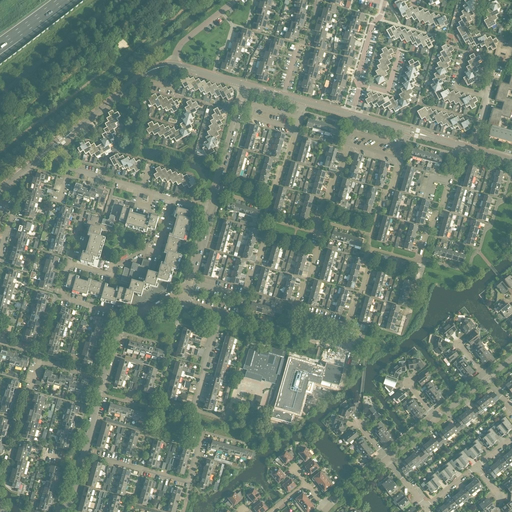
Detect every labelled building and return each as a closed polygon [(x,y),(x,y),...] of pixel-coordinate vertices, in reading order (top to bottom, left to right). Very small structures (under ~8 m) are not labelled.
[(467,0),(465,2),(466,5),(467,5),(469,9),(473,7),(476,5),(474,1),(470,3),(468,0),(467,0)] [(398,2),(395,3),(399,11),(406,6),(404,3),(400,5),(398,1),(398,2)] [(496,1),(489,5),(491,9),(491,8),(493,12),(497,10),(500,8),(496,1)] [(260,2),(258,9),(267,11),(269,7),(265,6),(266,4),(263,3),(260,2)] [(297,4),(296,8),(305,10),(307,4),(305,3),(301,2),(301,5),(297,4)] [(328,5),(326,9),(326,10),(330,10),(329,13),(332,13),(332,14),(335,14),(337,8),(328,5)] [(463,7),(465,10),(467,14),(471,12),(475,10),(473,7),(469,9),(467,5),(466,5),(463,7)] [(406,6),(399,11),(403,18),(406,16),(404,12),(408,10),(406,6)] [(294,14),(297,15),(300,16),(301,14),(304,15),(304,14),(306,15),(306,14),(307,14),(308,11),(305,10),(296,8),(294,14)] [(408,10),(404,12),(406,16),(408,19),(412,17),(410,14),(414,11),(413,11),(412,8),(408,10)] [(491,9),(487,10),(489,14),(491,18),(495,16),(499,14),(497,10),(493,12),(491,8),(491,9)] [(256,15),(259,16),(262,17),(263,15),(266,15),(267,11),(258,9),(256,15)] [(324,9),(322,15),(331,18),(332,14),(332,13),(329,13),(330,10),(326,10),(326,9),(324,9)] [(414,11),(410,14),(412,17),(414,21),(417,19),(415,15),(419,13),(417,9),(413,11),(414,11)] [(461,12),(463,16),(464,16),(466,20),(469,17),(470,18),(473,16),(471,12),(467,14),(465,10),(461,12)] [(419,13),(415,15),(417,19),(419,22),(423,21),(423,20),(421,17),(424,15),(424,14),(422,11),(419,13)] [(424,15),(421,17),(423,20),(423,21),(425,24),(428,22),(426,18),(430,16),(428,12),(424,14),(424,15)] [(356,13),(355,17),(358,18),(357,20),(361,21),(361,22),(363,22),(365,15),(356,13)] [(297,15),(296,19),(305,22),(307,15),(306,15),(304,14),(304,15),(301,14),(300,16),(297,15)] [(430,16),(426,18),(428,22),(430,26),(434,24),(432,20),(435,18),(435,17),(433,14),(430,16)] [(489,14),(486,16),(488,19),(490,23),(494,21),(497,19),(495,16),(491,18),(489,14)] [(259,16),(258,20),(267,23),(269,16),(266,15),(263,15),(262,17),(259,16)] [(322,15),(321,19),(324,20),(323,22),(327,23),(327,24),(329,24),(331,18),(322,15)] [(435,18),(432,20),(434,24),(435,27),(439,25),(437,21),(441,19),(439,15),(435,17),(435,18)] [(460,18),(462,21),(464,25),(468,23),(472,21),(470,18),(469,17),(466,20),(464,16),(463,16),(460,18)] [(352,17),(350,23),(359,26),(361,22),(361,21),(357,20),(358,18),(355,17),(352,17)] [(441,19),(437,21),(439,25),(441,29),(445,26),(448,24),(446,21),(444,17),(441,19)] [(296,19),(294,23),(294,24),(298,25),(297,27),(300,27),(300,28),(303,28),(305,22),(296,19)] [(318,19),(316,25),(326,28),(327,24),(327,23),(323,22),(324,20),(321,19),(318,19)] [(485,22),(482,24),(484,28),(487,26),(488,29),(496,25),(494,21),(490,23),(488,19),(484,21),(485,22)] [(258,20),(257,24),(260,25),(259,27),(263,28),(262,28),(265,29),(267,23),(258,20)] [(458,23),(460,27),(461,27),(463,30),(466,28),(467,29),(470,27),(468,23),(464,25),(462,21),(458,23)] [(257,24),(254,23),(252,30),(261,33),(262,28),(263,28),(259,27),(260,25),(257,24)] [(292,23),(290,29),(299,32),(300,28),(300,27),(297,27),(298,25),(294,24),(294,23),(292,23)] [(350,23),(349,27),(352,28),(352,30),(355,31),(355,32),(358,32),(359,26),(350,23)] [(315,32),(317,32),(320,33),(321,31),(324,32),(326,28),(316,25),(315,32)] [(347,26),(345,33),(354,36),(355,32),(355,31),(352,30),(352,28),(349,27),(347,26)] [(390,39),(394,37),(392,33),(396,31),(394,27),(386,31),(390,39)] [(457,29),(461,36),(468,32),(467,29),(466,28),(463,30),(461,27),(460,27),(457,29)] [(289,33),(292,34),(292,37),(295,37),(295,38),(297,38),(299,32),(290,29),(288,29),(287,33),(289,33)] [(396,40),(399,38),(400,38),(397,34),(401,32),(399,29),(396,31),(392,33),(394,37),(396,40)] [(241,34),(245,35),(244,37),(247,38),(250,39),(252,32),(243,30),(241,34)] [(401,42),(405,40),(403,36),(407,34),(405,30),(401,32),(397,34),(400,38),(399,38),(401,42)] [(317,32),(316,36),(325,39),(327,32),(324,32),(321,31),(320,33),(317,32)] [(407,43),(410,41),(408,38),(412,35),(410,32),(407,34),(403,36),(405,40),(407,43)] [(465,43),(468,41),(469,41),(467,37),(470,35),(468,32),(461,36),(465,43)] [(239,33),(237,40),(246,42),(247,38),(244,37),(245,35),(241,34),(239,33)] [(289,33),(287,33),(286,33),(284,39),(294,42),(295,38),(295,37),(292,37),(292,34),(289,33)] [(343,40),(346,40),(349,41),(349,39),(353,40),(354,36),(345,33),(343,40)] [(412,45),(416,43),(414,39),(418,37),(417,37),(415,33),(412,35),(408,38),(410,41),(412,45)] [(470,45),(474,43),(472,39),(476,37),(474,33),(470,35),(467,37),(469,41),(468,41),(470,45)] [(418,46),(421,44),(419,41),(423,38),(421,35),(417,37),(418,37),(414,39),(416,43),(418,46)] [(476,46),(479,44),(477,40),(481,38),(479,35),(476,37),(472,39),(474,43),(476,46)] [(314,43),(317,44),(320,45),(321,42),(324,43),(325,39),(316,36),(314,43)] [(423,48),(427,46),(425,42),(428,40),(426,36),(423,38),(419,41),(421,44),(423,48)] [(481,48),(485,46),(483,42),(487,40),(485,36),(481,38),(477,40),(479,44),(481,48)] [(427,46),(429,50),(432,47),(431,44),(434,42),(432,38),(428,40),(425,42),(427,46)] [(487,49),(490,47),(488,44),(492,41),(490,38),(487,40),(483,42),(485,46),(487,49)] [(274,43),(277,44),(276,46),(280,47),(282,48),(284,41),(275,39),(274,43)] [(346,40),(344,44),(353,47),(355,40),(353,40),(349,39),(349,41),(346,40)] [(490,47),(492,51),(496,49),(494,45),(498,43),(495,39),(492,41),(488,44),(490,47)] [(236,44),(239,45),(239,47),(242,48),(244,49),(246,42),(237,40),(236,44)] [(271,42),(269,49),(278,52),(280,47),(276,46),(277,44),(274,43),(271,42)] [(317,44),(315,48),(325,51),(326,44),(324,43),(321,42),(320,45),(317,44)] [(233,43),(232,50),(241,52),(243,53),(244,49),(242,48),(239,47),(239,45),(236,44),(233,43)] [(343,51),(345,52),(348,53),(349,50),(352,51),(353,47),(344,44),(343,51)] [(445,46),(442,48),(443,51),(444,51),(446,55),(450,53),(453,51),(451,47),(447,49),(445,46)] [(382,50),(383,54),(384,54),(386,58),(390,55),(390,56),(393,54),(391,50),(387,52),(385,48),(382,50)] [(268,53),(271,54),(271,56),(274,57),(276,58),(278,52),(269,49),(268,53)] [(230,54),(234,55),(233,57),(236,58),(239,59),(241,52),(232,50),(230,54)] [(315,50),(314,54),(317,55),(316,58),(320,59),(322,59),(324,53),(315,50)] [(345,52),(344,56),(353,59),(355,52),(352,51),(349,50),(348,53),(345,52)] [(443,51),(440,53),(442,57),(444,60),(448,58),(452,57),(450,53),(446,55),(444,51),(443,51)] [(266,52),(264,59),(273,61),(274,57),(271,56),(271,54),(268,53),(266,52)] [(228,53),(226,60),(235,62),(236,58),(233,57),(234,55),(230,54),(228,53)] [(311,54),(309,60),(318,63),(320,59),(316,58),(317,55),(314,54),(311,54)] [(380,56),(382,59),(384,63),(388,61),(392,59),(390,56),(390,55),(386,58),(384,54),(383,54),(380,56)] [(473,55),(469,57),(471,61),(471,60),(474,64),(477,62),(481,60),(484,61),(485,58),(479,56),(475,58),(473,55)] [(442,57),(438,59),(440,62),(441,62),(443,66),(446,64),(447,64),(450,62),(448,58),(444,60),(442,57)] [(343,58),(342,62),(342,63),(345,63),(345,66),(348,66),(348,67),(350,67),(352,61),(343,58)] [(263,63),(266,64),(265,66),(269,67),(268,67),(271,68),(273,61),(264,59),(263,63)] [(378,61),(380,65),(381,65),(383,68),(386,66),(387,67),(390,65),(388,61),(384,63),(382,59),(378,61)] [(225,64),(228,65),(227,67),(231,68),(233,69),(235,62),(226,60),(225,64)] [(307,67),(310,68),(310,67),(313,68),(314,66),(317,67),(318,63),(309,60),(307,67)] [(471,61),(468,62),(470,66),(472,70),(476,68),(479,66),(477,62),(474,64),(471,60),(471,61)] [(257,61),(256,68),(258,69),(267,71),(268,67),(269,67),(265,66),(266,64),(263,63),(260,62),(257,61)] [(412,61),(408,63),(410,66),(412,70),(416,68),(420,66),(418,62),(414,64),(412,61)] [(340,62),(338,68),(347,71),(348,67),(348,66),(345,66),(345,63),(342,63),(342,62),(340,62)] [(440,62),(437,64),(439,68),(441,71),(445,69),(449,67),(447,64),(446,64),(443,66),(441,62),(440,62)] [(222,63),(220,70),(229,72),(231,68),(227,67),(228,65),(225,64),(222,63)] [(377,67),(379,70),(381,74),(385,72),(389,70),(387,67),(386,66),(383,68),(381,65),(380,65),(377,67)] [(310,68),(309,72),(318,74),(320,68),(317,67),(314,66),(313,68),(310,67),(310,68)] [(410,66),(407,68),(409,72),(411,75),(415,73),(418,72),(416,68),(412,70),(410,66)] [(470,66),(466,68),(468,71),(470,75),(474,73),(478,71),(476,68),(472,70),(470,66)] [(336,75),(338,76),(338,75),(342,76),(342,74),(346,75),(347,71),(338,68),(336,75)] [(439,68),(435,70),(437,73),(440,77),(443,75),(447,73),(445,69),(441,71),(439,68)] [(258,69),(256,75),(259,76),(262,77),(263,75),(266,76),(266,75),(267,71),(258,69)] [(375,72),(377,76),(378,76),(380,79),(383,77),(384,77),(387,75),(385,72),(381,74),(379,70),(375,72)] [(468,71),(465,73),(467,77),(469,81),(473,78),(473,79),(476,77),(474,73),(470,75),(468,71)] [(309,72),(308,76),(311,77),(310,79),(314,80),(316,81),(318,74),(309,72)] [(409,72),(405,74),(407,77),(409,81),(413,79),(417,77),(415,73),(411,75),(409,72)] [(437,73),(434,75),(436,79),(438,82),(442,80),(445,78),(443,75),(440,77),(437,73)] [(338,76),(337,80),(346,82),(348,76),(346,75),(342,74),(342,76),(338,75),(338,76)] [(259,76),(258,80),(267,83),(269,76),(266,75),(266,76),(263,75),(262,77),(259,76)] [(305,75),(303,82),(312,84),(314,80),(310,79),(311,77),(308,76),(305,75)] [(378,76),(377,76),(374,78),(378,85),(385,81),(384,77),(383,77),(380,79),(378,76)] [(190,81),(190,80),(188,77),(180,81),(184,88),(188,86),(186,83),(190,81)] [(407,77),(404,79),(406,83),(408,86),(412,84),(415,82),(413,79),(409,81),(407,77)] [(467,77),(463,79),(467,86),(475,82),(473,79),(473,78),(469,81),(467,77)] [(195,82),(193,78),(190,80),(190,81),(186,83),(188,86),(190,90),(193,88),(191,84),(195,82)] [(436,79),(432,81),(434,84),(436,88),(440,86),(444,84),(442,80),(438,82),(436,79)] [(195,92),(199,90),(199,89),(197,86),(201,84),(199,80),(195,82),(191,84),(193,88),(195,92)] [(337,80),(336,84),(339,85),(339,87),(342,88),(344,89),(346,82),(337,80)] [(201,93),(204,91),(202,87),(206,85),(204,82),(201,84),(197,86),(199,89),(199,90),(201,93)] [(301,88),(304,89),(307,90),(308,87),(311,88),(312,84),(303,82),(301,88)] [(206,95),(210,93),(208,89),(212,87),(211,87),(209,83),(206,85),(202,87),(204,91),(206,95)] [(334,83),(332,90),(341,92),(342,88),(339,87),(339,85),(336,84),(334,83)] [(406,83),(402,85),(404,88),(406,92),(410,90),(414,88),(412,84),(408,86),(406,83)] [(495,101),(504,103),(509,85),(500,83),(495,101)] [(434,84),(431,86),(433,91),(435,93),(442,89),(440,86),(436,88),(434,84)] [(212,96),(215,94),(213,90),(217,88),(215,85),(211,87),(212,87),(208,89),(210,93),(212,96)] [(217,98),(221,96),(219,92),(222,90),(220,86),(217,88),(213,90),(215,94),(217,98)] [(304,89),(303,93),(312,96),(314,89),(311,88),(308,87),(307,90),(304,89)] [(223,99),(226,97),(224,94),(228,91),(226,88),(222,90),(219,92),(221,96),(223,99)] [(404,88),(401,90),(403,94),(403,93),(405,97),(409,95),(412,93),(410,90),(406,92),(404,88)] [(226,97),(228,101),(232,99),(230,95),(233,93),(231,89),(228,91),(224,94),(226,97)] [(442,89),(435,93),(436,95),(439,100),(442,98),(440,95),(444,92),(442,89)] [(330,96),(332,97),(336,98),(336,95),(340,96),(341,92),(332,90),(330,96)] [(444,92),(440,95),(442,98),(444,102),(448,100),(446,96),(450,94),(448,90),(444,92)] [(450,94),(446,96),(448,100),(450,103),(453,102),(453,101),(451,98),(455,96),(455,95),(453,92),(450,94)] [(369,99),(365,101),(367,105),(371,103),(371,102),(375,100),(373,97),(371,93),(367,95),(369,99)] [(403,94),(399,96),(401,99),(403,103),(407,101),(411,99),(409,95),(405,97),(403,93),(403,94)] [(455,96),(451,98),(453,101),(453,102),(455,105),(459,103),(457,99),(461,97),(460,97),(458,93),(455,95),(455,96)] [(152,107),(155,105),(153,101),(157,99),(155,95),(148,99),(152,107)] [(332,97),(331,101),(340,104),(342,97),(340,96),(336,95),(336,98),(332,97)] [(375,100),(371,102),(371,103),(373,106),(376,104),(380,102),(378,98),(376,95),(373,97),(375,100)] [(461,97),(457,99),(459,103),(461,107),(462,106),(464,105),(464,104),(462,101),(466,99),(466,98),(464,95),(460,97),(461,97)] [(380,102),(376,104),(378,108),(382,106),(386,103),(383,100),(384,100),(382,96),(378,98),(380,102)] [(157,108),(161,106),(159,102),(163,100),(162,100),(161,97),(157,99),(153,101),(155,105),(157,108)] [(466,99),(462,101),(464,104),(464,105),(462,106),(464,109),(465,109),(466,109),(466,108),(470,106),(468,102),(471,100),(469,97),(466,98),(466,99)] [(163,110),(166,108),(164,104),(168,102),(166,98),(162,100),(163,100),(159,102),(161,106),(163,110)] [(386,103),(382,106),(384,109),(387,107),(391,105),(389,101),(387,98),(384,100),(383,100),(386,103)] [(471,100),(468,102),(470,106),(471,110),(475,107),(474,104),(477,102),(475,98),(471,100)] [(391,105),(387,107),(389,111),(393,109),(396,107),(394,103),(393,99),(389,101),(391,105)] [(401,99),(398,101),(402,108),(402,109),(404,112),(406,111),(405,108),(404,107),(409,104),(407,101),(403,103),(401,99)] [(501,116),(509,119),(511,109),(511,100),(506,99),(501,116)] [(168,111),(172,109),(170,106),(173,103),(171,100),(168,102),(164,104),(166,108),(168,111)] [(172,109),(174,113),(177,111),(176,107),(179,105),(177,101),(173,103),(170,106),(172,109)] [(194,108),(194,109),(198,107),(196,103),(192,105),(190,101),(186,103),(188,107),(189,107),(191,111),(194,108)] [(396,107),(393,109),(395,112),(402,108),(398,101),(394,103),(396,107)] [(193,114),(196,112),(194,109),(194,108),(191,111),(189,107),(188,107),(185,109),(187,112),(189,116),(193,114)] [(421,120),(425,118),(423,114),(427,112),(425,108),(417,112),(421,120)] [(213,111),(215,114),(218,118),(221,116),(222,116),(225,114),(223,110),(219,112),(217,109),(213,111)] [(501,111),(493,109),(488,126),(496,129),(501,111)] [(427,121),(430,119),(428,116),(432,113),(430,110),(427,112),(423,114),(425,118),(427,121)] [(108,114),(110,117),(113,121),(116,119),(120,117),(118,113),(114,115),(112,111),(108,114)] [(432,123),(436,121),(434,117),(438,115),(437,115),(435,111),(432,113),(428,116),(430,119),(432,123)] [(191,119),(191,120),(195,118),(193,114),(189,116),(187,112),(183,114),(185,118),(188,121),(191,119)] [(438,124),(441,122),(439,119),(443,116),(441,113),(437,115),(438,115),(434,117),(436,121),(438,124)] [(212,116),(214,120),(216,124),(220,121),(220,122),(223,120),(222,116),(221,116),(218,118),(215,114),(212,116)] [(443,126),(447,124),(445,120),(448,118),(446,114),(443,116),(439,119),(441,122),(443,126)] [(448,127),(452,126),(452,125),(450,122),(454,120),(454,119),(452,116),(448,118),(445,120),(447,124),(448,127)] [(107,119),(109,123),(111,126),(115,124),(118,122),(116,119),(113,121),(110,117),(107,119)] [(454,129),(457,127),(458,127),(456,123),(459,121),(457,117),(454,119),(454,120),(450,122),(452,125),(452,126),(454,129)] [(190,125),(193,123),(191,120),(191,119),(188,121),(185,118),(182,120),(184,123),(186,127),(190,125)] [(459,131),(463,129),(461,125),(465,123),(465,122),(463,119),(459,121),(456,123),(458,127),(457,127),(459,131)] [(210,122),(212,125),(214,129),(218,127),(222,125),(220,122),(220,121),(216,124),(214,120),(210,122)] [(306,127),(312,129),(315,121),(308,120),(306,127)] [(463,129),(465,132),(469,130),(467,126),(470,124),(468,120),(465,122),(465,123),(461,125),(463,129)] [(312,129),(318,131),(321,123),(315,121),(312,129)] [(105,125),(107,128),(109,132),(113,130),(117,128),(115,124),(111,126),(109,123),(105,125)] [(149,134),(152,132),(156,130),(154,126),(152,123),(148,125),(150,128),(146,130),(149,134)] [(188,130),(192,128),(190,125),(186,127),(184,123),(180,125),(182,129),(185,133),(188,130)] [(318,131),(324,132),(326,125),(321,123),(318,131)] [(154,136),(158,134),(161,132),(159,128),(157,124),(154,126),(156,130),(152,132),(154,136)] [(209,127),(211,131),(213,134),(217,132),(220,131),(218,127),(214,129),(212,125),(209,127)] [(251,125),(249,131),(257,134),(258,127),(251,125)] [(324,132),(330,134),(332,126),(326,125),(324,132)] [(160,137),(163,135),(167,133),(165,129),(163,126),(159,128),(161,132),(158,134),(160,137)] [(332,126),(330,134),(336,136),(339,128),(332,126)] [(165,139),(169,137),(168,137),(172,135),(170,131),(168,127),(165,129),(167,133),(163,135),(165,139)] [(104,130),(106,134),(106,133),(108,137),(112,135),(115,133),(113,130),(109,132),(107,128),(104,130)] [(170,140),(174,138),(178,136),(175,132),(176,132),(174,129),(170,131),(172,135),(168,137),(169,137),(170,139),(169,139),(170,141),(170,140)] [(179,130),(183,138),(190,134),(188,130),(185,133),(182,129),(179,130)] [(511,143),(511,134),(491,129),(490,134),(485,133),(483,137),(489,139),(489,137),(511,143)] [(174,138),(176,142),(183,138),(179,130),(176,132),(175,132),(178,136),(174,138)] [(207,133),(209,136),(211,140),(215,138),(219,136),(217,132),(213,134),(211,131),(207,133)] [(249,131),(247,137),(255,140),(257,134),(249,131)] [(102,136),(104,139),(106,143),(110,141),(114,139),(112,135),(108,137),(106,133),(106,134),(102,136)] [(278,133),(276,139),(284,141),(285,135),(278,133)] [(206,138),(208,142),(210,145),(214,143),(217,141),(215,138),(211,140),(209,136),(206,138)] [(247,137),(246,143),(253,145),(255,140),(247,137)] [(303,138),(302,144),(309,146),(311,140),(303,138)] [(101,141),(103,144),(105,148),(109,146),(112,144),(110,141),(106,143),(104,139),(101,141)] [(276,139),(274,145),(282,147),(284,141),(276,139)] [(80,153),(83,151),(87,149),(85,145),(83,142),(79,144),(81,147),(78,149),(80,153)] [(204,144),(206,147),(208,151),(212,149),(216,147),(214,143),(210,145),(208,142),(204,144)] [(85,155),(89,153),(89,152),(92,150),(90,147),(91,147),(89,143),(85,145),(87,149),(83,151),(85,155)] [(253,145),(246,143),(244,149),(252,152),(253,145)] [(103,144),(99,146),(103,154),(111,150),(109,146),(105,148),(103,144)] [(302,144),(300,150),(308,152),(309,146),(302,144)] [(91,156),(94,154),(98,152),(96,148),(94,145),(91,147),(90,147),(92,150),(89,152),(89,153),(91,156)] [(274,145),(273,151),(280,153),(282,147),(274,145)] [(94,154),(96,158),(103,154),(99,146),(96,148),(98,152),(94,154)] [(206,147),(203,149),(207,157),(214,152),(212,149),(208,151),(206,147)] [(410,157),(416,158),(418,151),(412,149),(410,157)] [(239,150),(237,156),(245,158),(246,152),(239,150)] [(300,150),(298,156),(306,158),(308,152),(300,150)] [(280,153),(273,151),(271,157),(279,159),(280,153)] [(324,151),(324,153),(326,154),(325,157),(334,160),(336,155),(326,152),(327,151),(324,151)] [(416,158),(422,160),(424,152),(418,151),(416,158)] [(422,160),(428,162),(430,154),(424,152),(422,160)] [(428,162),(434,163),(436,156),(430,154),(428,162)] [(114,167),(118,165),(116,161),(119,159),(119,158),(117,155),(110,159),(114,167)] [(355,155),(353,161),(361,163),(362,157),(355,155)] [(237,156),(235,162),(243,164),(245,158),(237,156)] [(306,158),(298,156),(297,162),(304,164),(306,158)] [(436,156),(434,163),(440,165),(443,157),(436,156)] [(119,168),(123,166),(121,162),(125,160),(123,157),(119,158),(119,159),(116,161),(118,165),(119,168)] [(125,170),(128,168),(129,168),(126,164),(130,162),(128,158),(125,160),(121,162),(123,166),(125,170)] [(266,158),(264,164),(272,166),(273,160),(266,158)] [(130,171),(134,169),(132,165),(136,163),(134,160),(130,162),(126,164),(129,168),(128,168),(130,171)] [(134,169),(136,173),(140,171),(138,167),(141,165),(139,161),(136,163),(132,165),(134,169)] [(353,161),(351,167),(359,169),(361,163),(353,161)] [(235,162),(234,168),(241,170),(243,164),(235,162)] [(323,163),(322,167),(329,169),(329,170),(335,171),(336,169),(332,168),(333,164),(324,162),(323,163)] [(382,162),(380,168),(388,170),(389,164),(382,162)] [(291,163),(290,169),(297,171),(299,165),(291,163)] [(469,163),(468,169),(475,171),(477,165),(469,163)] [(264,164),(262,170),(270,172),(272,166),(264,164)] [(351,167),(350,173),(357,175),(359,169),(351,167)] [(407,167),(406,173),(413,176),(415,169),(407,167)] [(156,180),(160,178),(160,177),(163,175),(161,172),(161,171),(159,168),(155,170),(157,174),(154,176),(156,180)] [(241,170),(234,168),(232,174),(240,176),(241,170)] [(380,168),(378,174),(386,176),(388,170),(380,168)] [(162,181),(165,179),(169,177),(167,173),(165,169),(161,171),(161,172),(163,175),(160,177),(160,178),(162,181)] [(290,169),(288,175),(296,177),(297,171),(290,169)] [(468,169),(466,175),(474,177),(475,171),(468,169)] [(262,170),(261,176),(268,178),(270,172),(262,170)] [(318,170),(317,177),(324,179),(326,173),(318,170)] [(167,183),(171,181),(170,180),(174,178),(172,175),(172,174),(170,171),(167,173),(169,177),(165,179),(167,183)] [(496,171),(495,177),(502,179),(504,173),(496,171)] [(173,184),(176,182),(180,180),(177,176),(178,176),(176,173),(172,174),(172,175),(174,178),(170,180),(171,181),(173,184)] [(357,175),(350,173),(348,179),(356,181),(357,175)] [(406,173),(404,179),(412,182),(413,176),(406,173)] [(35,178),(39,179),(38,181),(41,182),(44,183),(44,180),(47,181),(49,175),(43,174),(43,175),(37,174),(35,178)] [(178,186),(181,184),(185,181),(183,178),(181,174),(178,176),(177,176),(180,180),(176,182),(178,186)] [(378,174),(377,180),(384,182),(386,176),(378,174)] [(288,175),(286,181),(294,183),(296,177),(288,175)] [(466,175),(464,181),(472,183),(474,177),(466,175)] [(183,187),(187,185),(191,183),(188,179),(189,179),(187,176),(183,178),(185,181),(181,184),(183,187)] [(268,178),(261,176),(259,182),(267,184),(268,178)] [(33,177),(31,184),(40,186),(41,182),(38,181),(39,179),(35,178),(33,177)] [(187,185),(189,189),(196,185),(192,177),(189,179),(188,179),(191,183),(187,185)] [(317,177),(315,183),(323,185),(324,179),(317,177)] [(495,177),(493,183),(501,185),(502,179),(495,177)] [(343,179),(341,186),(349,188),(351,188),(353,182),(350,182),(343,179)] [(404,179),(402,185),(410,188),(412,182),(404,179)] [(384,182),(377,180),(375,186),(383,189),(384,182)] [(294,183),(286,181),(284,187),(292,189),(294,183)] [(472,183),(464,181),(463,187),(470,189),(472,183)] [(315,183),(313,188),(321,191),(323,185),(315,183)] [(493,183),(491,189),(499,191),(501,185),(493,183)] [(31,184),(29,190),(32,191),(35,192),(36,190),(39,191),(39,190),(40,186),(31,184)] [(73,193),(77,194),(78,191),(81,191),(81,188),(82,188),(82,185),(75,184),(74,189),(71,188),(70,192),(73,192),(73,193)] [(410,188),(402,185),(400,192),(408,194),(410,188)] [(90,200),(90,198),(90,197),(91,194),(89,194),(90,190),(90,189),(89,189),(89,187),(86,186),(86,189),(83,198),(90,200)] [(341,186),(339,192),(347,194),(349,188),(341,186)] [(370,187),(368,193),(376,195),(377,189),(370,187)] [(77,196),(83,198),(86,189),(82,188),(81,188),(81,191),(78,191),(77,194),(77,196)] [(90,198),(95,199),(97,190),(90,188),(90,189),(90,190),(89,194),(91,194),(90,197),(90,198)] [(279,188),(278,194),(285,196),(287,190),(279,188)] [(321,191),(313,188),(311,195),(319,197),(321,191)] [(457,188),(456,194),(463,196),(465,190),(457,188)] [(499,191),(491,189),(490,195),(497,197),(499,191)] [(32,191),(31,195),(40,198),(42,199),(44,192),(41,192),(41,191),(39,190),(39,191),(36,190),(35,192),(32,191)] [(95,199),(99,200),(100,197),(102,197),(103,194),(104,191),(97,190),(95,199)] [(339,192),(338,198),(345,200),(347,194),(339,192)] [(395,192),(394,198),(401,200),(403,194),(395,192)] [(368,193),(366,199),(374,201),(376,195),(368,193)] [(99,200),(98,202),(105,204),(107,195),(103,194),(102,197),(100,197),(99,200)] [(278,194),(276,200),(284,202),(285,196),(278,194)] [(456,194),(454,200),(462,202),(463,196),(456,194)] [(29,199),(33,200),(32,203),(35,203),(35,204),(38,204),(40,198),(31,195),(29,199)] [(306,195),(305,201),(312,204),(314,197),(306,195)] [(484,195),(483,202),(490,204),(492,198),(484,195)] [(338,198),(336,204),(344,206),(345,200),(338,198)] [(394,198),(392,204),(400,206),(401,200),(394,198)] [(27,199),(25,205),(34,208),(35,204),(35,203),(32,203),(33,200),(29,199),(27,199)] [(366,199),(365,205),(372,207),(374,201),(366,199)] [(276,200),(274,206),(282,208),(284,202),(276,200)] [(422,200),(420,206),(428,208),(430,202),(422,200)] [(454,200),(452,206),(460,208),(462,202),(454,200)] [(114,204),(111,212),(116,214),(116,212),(118,212),(118,214),(121,215),(123,209),(124,205),(119,204),(119,205),(117,205),(118,202),(115,201),(114,204)] [(305,201),(303,207),(311,209),(312,204),(305,201)] [(227,210),(233,212),(235,204),(229,202),(227,210)] [(483,202),(481,208),(489,210),(490,204),(483,202)] [(233,212),(239,214),(241,206),(235,204),(233,212)] [(392,204),(390,210),(398,212),(400,206),(392,204)] [(24,209),(23,212),(26,212),(29,213),(30,211),(33,212),(35,212),(36,213),(37,209),(34,208),(25,205),(24,206),(24,208),(24,209)] [(372,207),(365,205),(363,211),(371,213),(372,207)] [(239,214),(245,215),(247,208),(241,206),(239,214)] [(282,208),(274,206),(273,212),(280,214),(282,208)] [(420,206),(419,212),(426,214),(428,208),(420,206)] [(460,208),(452,206),(451,212),(458,214),(460,208)] [(59,214),(62,214),(65,215),(66,213),(69,214),(72,214),(73,209),(71,208),(70,209),(61,207),(59,214)] [(303,207),(301,213),(309,215),(311,209),(303,207)] [(174,218),(178,219),(174,236),(169,235),(169,237),(165,251),(164,254),(168,255),(166,264),(161,263),(161,266),(159,273),(159,275),(151,273),(154,263),(151,262),(150,266),(142,264),(143,260),(140,259),(139,265),(133,264),(131,270),(125,268),(121,281),(131,284),(129,292),(120,289),(117,288),(116,292),(107,290),(108,285),(105,285),(91,281),(89,280),(87,284),(78,282),(79,277),(77,277),(76,277),(69,275),(66,286),(73,288),(72,292),(87,296),(88,292),(102,296),(101,300),(116,304),(117,300),(131,304),(139,306),(140,304),(147,299),(154,301),(155,295),(163,291),(166,291),(168,283),(172,269),(176,270),(180,256),(176,254),(180,240),(184,241),(190,220),(186,219),(188,211),(177,208),(175,215),(174,218)] [(245,215),(251,217),(253,209),(247,208),(245,215)] [(481,208),(479,214),(487,216),(489,210),(481,208)] [(121,215),(120,220),(127,222),(126,226),(147,232),(148,228),(155,230),(159,219),(151,217),(149,216),(148,220),(132,216),(133,211),(130,211),(123,209),(121,215)] [(253,209),(251,217),(257,219),(259,211),(253,209)] [(398,212),(390,210),(388,216),(396,218),(398,212)] [(26,212),(24,217),(31,219),(30,220),(33,221),(33,219),(34,219),(35,212),(33,212),(30,211),(29,213),(26,212)] [(109,220),(109,221),(114,222),(113,224),(118,226),(120,220),(121,215),(118,214),(117,216),(115,216),(116,214),(111,212),(109,220)] [(419,212),(417,218),(425,220),(426,214),(419,212)] [(62,214),(61,219),(70,221),(72,214),(69,214),(66,213),(65,215),(62,214)] [(309,215),(301,213),(300,219),(307,222),(309,215)] [(445,213),(444,219),(451,221),(453,215),(445,213)] [(487,216),(479,214),(478,220),(485,222),(487,216)] [(87,226),(91,227),(97,229),(98,226),(96,225),(96,223),(98,224),(100,219),(92,217),(88,216),(88,219),(90,219),(90,221),(88,221),(88,223),(87,226)] [(383,217),(382,223),(389,225),(391,219),(383,217)] [(425,220),(417,218),(415,224),(423,226),(425,220)] [(61,219),(60,223),(63,224),(62,226),(65,227),(68,228),(70,221),(61,219)] [(98,226),(97,229),(102,230),(107,232),(108,232),(109,227),(109,226),(107,226),(108,221),(100,219),(98,224),(100,224),(100,226),(98,226)] [(444,219),(442,225),(450,227),(451,221),(444,219)] [(20,221),(19,224),(20,224),(20,226),(22,226),(22,227),(25,227),(24,230),(28,231),(30,231),(31,229),(31,228),(32,226),(32,225),(32,223),(30,222),(29,224),(27,223),(24,222),(24,221),(22,220),(20,221)] [(472,220),(471,226),(478,229),(480,222),(472,220)] [(224,221),(222,227),(230,229),(232,223),(224,221)] [(57,222),(55,228),(64,231),(65,227),(62,226),(63,224),(60,223),(57,222)] [(382,223),(380,229),(388,231),(389,225),(382,223)] [(410,225),(408,231),(416,233),(418,227),(410,225)] [(442,225),(440,231),(448,233),(450,227),(442,225)] [(19,226),(17,232),(26,235),(28,231),(24,230),(25,227),(22,227),(22,226),(20,226),(19,226)] [(471,226),(469,232),(477,235),(478,229),(471,226)] [(83,255),(81,262),(92,266),(94,258),(98,260),(104,238),(100,237),(102,230),(97,229),(91,227),(89,234),(88,234),(88,236),(92,238),(91,242),(87,254),(83,252),(82,255),(83,255)] [(222,227),(221,233),(228,235),(230,229),(222,227)] [(53,235),(56,236),(59,237),(60,234),(63,235),(65,236),(65,235),(66,235),(67,232),(64,231),(55,228),(53,235)] [(251,228),(249,234),(257,237),(259,231),(251,228)] [(380,229),(378,235),(386,237),(388,231),(380,229)] [(408,231),(407,237),(415,239),(416,233),(408,231)] [(448,233),(440,231),(439,237),(446,239),(448,233)] [(17,232),(16,239),(18,240),(18,239),(21,240),(22,238),(25,239),(26,235),(17,232)] [(331,239),(337,241),(339,234),(333,232),(331,239)] [(469,232),(467,238),(475,241),(477,235),(469,232)] [(221,233),(219,239),(227,241),(228,235),(221,233)] [(56,236),(55,240),(64,242),(66,236),(65,236),(63,235),(60,234),(59,237),(56,236)] [(249,234),(247,240),(255,243),(257,237),(249,234)] [(337,241),(343,243),(345,235),(339,234),(337,241)] [(343,243),(349,245),(351,237),(345,235),(343,243)] [(386,237),(378,235),(377,241),(384,243),(386,237)] [(349,245),(355,246),(357,239),(351,237),(349,245)] [(407,237),(405,243),(413,245),(415,239),(407,237)] [(18,240),(17,244),(26,246),(28,240),(25,239),(22,238),(21,240),(18,239),(18,240)] [(475,241),(467,238),(466,245),(473,247),(475,241)] [(52,239),(51,243),(54,244),(57,245),(56,247),(60,248),(62,249),(64,242),(55,240),(52,239)] [(219,239),(217,245),(225,247),(227,241),(219,239)] [(357,239),(355,246),(361,248),(363,240),(357,239)] [(247,240),(246,246),(253,249),(255,243),(247,240)] [(54,244),(51,243),(49,250),(57,252),(57,253),(61,254),(61,253),(62,252),(62,251),(62,249),(60,248),(56,247),(57,245),(54,244)] [(274,243),(272,249),(280,252),(281,245),(274,243)] [(413,245),(405,243),(403,249),(411,251),(413,245)] [(16,248),(19,249),(18,251),(22,252),(24,253),(26,246),(17,244),(16,248)] [(225,247),(217,245),(215,251),(223,253),(225,247)] [(246,246),(244,252),(252,255),(253,249),(246,246)] [(12,250),(11,252),(11,253),(11,254),(20,256),(22,252),(18,251),(19,249),(16,248),(13,247),(13,249),(12,250)] [(434,255),(440,257),(442,249),(436,248),(434,255)] [(272,249),(270,255),(278,257),(280,252),(272,249)] [(440,257),(446,259),(448,251),(442,249),(440,257)] [(328,250),(326,256),(334,258),(336,252),(328,250)] [(301,251),(299,257),(307,259),(308,253),(301,251)] [(446,259),(452,260),(454,253),(448,251),(446,259)] [(210,252),(209,258),(216,260),(218,254),(210,252)] [(252,255),(244,252),(242,259),(250,261),(252,255)] [(452,260),(458,262),(460,254),(454,253),(452,260)] [(11,254),(9,260),(12,261),(15,262),(16,260),(19,260),(20,256),(11,254)] [(460,254),(458,262),(464,264),(466,256),(460,254)] [(270,255),(269,261),(276,263),(278,257),(270,255)] [(50,256),(49,260),(49,261),(52,262),(52,264),(55,265),(57,266),(59,259),(50,256)] [(326,256),(324,262),(332,264),(334,258),(326,256)] [(299,257),(297,263),(305,265),(307,259),(299,257)] [(209,258),(207,264),(215,266),(216,260),(209,258)] [(355,258),(353,264),(361,266),(362,260),(355,258)] [(237,259),(236,265),(243,267),(245,261),(237,259)] [(12,261),(11,265),(20,268),(22,261),(19,260),(16,260),(15,262),(12,261)] [(46,260),(45,266),(54,269),(55,265),(52,264),(52,262),(49,261),(49,260),(46,260)] [(276,263),(269,261),(267,267),(274,270),(276,263)] [(324,262),(323,268),(330,270),(332,264),(324,262)] [(297,263),(295,269),(303,271),(305,265),(297,263)] [(207,264),(205,270),(213,272),(215,266),(207,264)] [(353,264),(351,270),(359,272),(361,266),(353,264)] [(236,265),(234,271),(242,273),(243,267),(236,265)] [(43,273),(45,274),(45,273),(49,274),(49,272),(53,273),(54,269),(45,266),(43,273)] [(7,268),(6,274),(8,275),(11,276),(11,278),(14,279),(16,280),(18,273),(13,271),(13,270),(7,268)] [(262,268),(260,274),(268,276),(269,270),(262,268)] [(323,268),(321,274),(329,276),(330,270),(323,268)] [(303,271),(295,269),(294,275),(301,277),(303,271)] [(213,272),(205,270),(204,276),(211,278),(213,272)] [(351,270),(350,276),(357,278),(359,272),(351,270)] [(234,271),(232,277),(240,279),(242,273),(234,271)] [(45,274),(44,278),(53,280),(55,274),(53,273),(49,272),(49,274),(45,273),(45,274)] [(378,273),(376,279),(383,281),(385,275),(378,273)] [(6,274),(4,281),(13,283),(14,279),(11,278),(11,276),(8,275),(6,274)] [(260,274),(258,280),(266,282),(268,276),(260,274)] [(329,276),(321,274),(319,280),(327,282),(329,276)] [(289,276),(287,282),(295,284),(296,278),(289,276)] [(350,276),(348,282),(356,284),(357,278),(350,276)] [(43,282),(46,283),(46,285),(49,286),(51,287),(53,280),(44,278),(42,277),(40,281),(43,282)] [(240,279),(232,277),(230,283),(238,285),(240,279)] [(376,279),(374,285),(382,287),(383,281),(376,279)] [(258,280),(257,286),(264,288),(266,282),(258,280)] [(404,280),(403,286),(410,288),(412,282),(404,280)] [(4,281),(2,287),(4,288),(8,289),(8,287),(12,288),(12,287),(14,288),(15,284),(13,283),(4,281)] [(43,282),(40,281),(39,288),(48,290),(49,286),(46,285),(46,283),(43,282)] [(314,281),(312,287),(320,289),(322,283),(314,281)] [(287,282),(285,288),(293,290),(295,284),(287,282)] [(356,284),(348,282),(346,288),(354,290),(356,284)] [(497,293),(497,298),(504,298),(504,296),(505,295),(504,294),(508,291),(502,283),(497,287),(497,288),(495,290),(497,293)] [(374,285),(372,291),(380,293),(382,287),(374,285)] [(264,288),(257,286),(255,292),(262,294),(264,288)] [(403,286),(401,292),(409,294),(410,288),(403,286)] [(4,288),(3,292),(12,295),(14,288),(12,287),(12,288),(8,287),(8,289),(4,288)] [(312,287),(311,293),(318,295),(320,289),(312,287)] [(285,288),(283,294),(291,296),(293,290),(285,288)] [(341,288),(339,295),(347,297),(349,291),(341,288)] [(380,293),(372,291),(371,297),(378,299),(380,293)] [(2,296),(5,297),(5,299),(8,300),(8,301),(10,301),(12,295),(3,292),(2,296)] [(401,292),(399,298),(407,300),(409,294),(401,292)] [(35,300),(38,301),(41,301),(42,299),(45,300),(45,299),(48,300),(48,299),(49,297),(49,296),(45,294),(45,296),(37,293),(35,300)] [(311,293),(309,299),(317,301),(318,295),(311,293)] [(291,296),(283,294),(282,300),(289,302),(291,296)] [(339,295),(338,301),(345,303),(347,297),(339,295)] [(365,297),(364,303),(371,306),(373,300),(365,297)] [(407,300),(399,298),(398,304),(405,306),(407,300)] [(498,313),(500,311),(506,306),(503,303),(504,302),(504,301),(504,298),(497,298),(496,302),(493,305),(495,308),(494,308),(498,313)] [(38,301),(37,305),(46,307),(47,301),(45,300),(42,299),(41,301),(38,301)] [(317,301),(309,299),(307,305),(315,307),(317,301)] [(338,301),(336,307),(344,309),(345,303),(338,301)] [(250,310),(256,312),(258,305),(252,303),(250,310)] [(364,303),(362,309),(370,312),(371,306),(364,303)] [(37,305),(35,309),(39,310),(38,312),(41,313),(44,314),(46,307),(37,305)] [(256,312),(262,314),(264,306),(258,305),(256,312)] [(392,305),(391,311),(398,313),(400,307),(392,305)] [(500,311),(506,319),(511,313),(511,307),(511,308),(508,305),(506,306),(500,311)] [(262,314),(268,316),(270,308),(264,306),(262,314)] [(344,309),(336,307),(334,313),(342,315),(344,309)] [(0,318),(5,320),(6,316),(8,309),(6,309),(2,308),(2,310),(0,309),(0,318)] [(33,308),(31,315),(40,317),(41,313),(38,312),(39,310),(35,309),(33,308)] [(59,315),(62,315),(65,316),(66,314),(69,315),(71,315),(73,310),(70,309),(70,310),(61,308),(59,315)] [(268,316),(274,317),(276,310),(270,308),(268,316)] [(362,309),(360,315),(368,318),(370,312),(362,309)] [(276,310),(274,317),(280,319),(282,311),(276,310)] [(391,311),(389,317),(397,319),(398,313),(391,311)] [(62,315),(61,319),(70,322),(71,315),(69,315),(66,314),(65,316),(62,315)] [(29,321),(32,322),(35,323),(36,321),(39,322),(39,321),(40,317),(31,315),(29,321)] [(368,318),(360,315),(359,322),(366,324),(368,318)] [(95,317),(93,324),(96,325),(99,326),(100,323),(103,324),(104,320),(95,317)] [(389,317),(387,323),(395,325),(397,319),(389,317)] [(56,323),(57,323),(63,325),(62,327),(65,328),(68,329),(70,322),(61,319),(60,322),(58,321),(57,321),(56,323)] [(461,323),(460,323),(460,324),(460,327),(466,335),(475,327),(470,320),(461,319),(461,323)] [(28,325),(31,326),(40,329),(41,322),(39,321),(39,322),(36,321),(35,323),(32,322),(29,321),(28,325)] [(455,326),(451,322),(440,332),(443,336),(444,335),(447,338),(451,335),(456,330),(454,327),(455,326)] [(57,323),(55,329),(64,332),(65,328),(62,327),(63,325),(57,323)] [(96,325),(95,329),(104,331),(106,325),(103,324),(100,323),(99,326),(96,325)] [(395,325),(387,323),(386,329),(393,331),(395,325)] [(31,326),(29,330),(33,331),(32,333),(35,334),(35,335),(38,335),(40,329),(31,326)] [(183,330),(182,336),(189,338),(191,332),(188,331),(189,329),(184,328),(184,330),(183,330)] [(55,329),(54,333),(54,334),(57,334),(57,337),(60,338),(62,338),(64,332),(55,329)] [(94,333),(97,334),(96,336),(100,337),(102,338),(104,331),(95,329),(94,333)] [(29,330),(27,330),(24,341),(27,342),(28,337),(34,339),(35,335),(35,334),(32,333),(33,331),(29,330)] [(471,337),(467,340),(471,346),(474,343),(475,345),(480,341),(479,339),(478,336),(479,336),(479,332),(477,330),(474,332),(473,331),(469,335),(471,337)] [(91,332),(89,339),(98,341),(100,337),(96,336),(97,334),(94,333),(91,332)] [(51,333),(50,339),(59,342),(60,338),(57,337),(57,334),(54,334),(54,333),(51,333)] [(182,336),(180,342),(188,344),(189,338),(182,336)] [(434,344),(435,350),(439,355),(445,349),(442,346),(442,345),(443,340),(436,337),(434,344)] [(48,346),(50,347),(50,346),(54,347),(54,345),(57,346),(60,347),(61,343),(59,342),(50,339),(48,346)] [(88,343),(91,344),(91,346),(94,347),(97,348),(98,341),(89,339),(88,343)] [(86,342),(84,349),(93,351),(94,347),(91,346),(91,344),(88,343),(86,342)] [(127,350),(134,351),(136,343),(130,342),(127,350)] [(180,342),(178,348),(186,350),(188,344),(180,342)] [(476,354),(479,358),(486,352),(483,348),(484,347),(480,342),(475,346),(477,348),(473,352),(475,355),(476,354)] [(134,351),(140,353),(142,345),(136,343),(134,351)] [(50,346),(50,347),(48,355),(57,358),(60,347),(57,346),(54,345),(54,347),(50,346)] [(140,353),(145,355),(148,347),(142,345),(140,353)] [(145,355),(151,356),(154,349),(148,347),(145,355)] [(186,350),(178,348),(177,354),(178,354),(177,357),(186,360),(188,354),(185,354),(186,350)] [(84,349),(82,356),(84,356),(88,357),(88,355),(92,356),(93,351),(84,349)] [(151,356),(157,358),(160,350),(154,349),(151,356)] [(160,350),(157,358),(164,360),(166,352),(160,350)] [(486,352),(479,358),(482,361),(481,362),(484,365),(488,362),(490,364),(495,360),(491,355),(492,354),(489,350),(486,352)] [(446,353),(443,355),(446,360),(448,358),(451,361),(456,357),(458,356),(456,354),(454,351),(449,354),(447,352),(446,353)] [(8,352),(5,361),(9,363),(10,363),(11,359),(13,360),(14,357),(14,355),(14,354),(8,352)] [(220,358),(229,360),(231,361),(232,355),(230,355),(222,352),(220,358)] [(9,363),(9,365),(12,366),(12,367),(14,367),(15,367),(18,358),(19,355),(16,354),(15,355),(14,355),(14,357),(13,360),(11,359),(10,363),(9,363)] [(83,360),(82,364),(91,366),(92,363),(94,356),(92,356),(88,355),(88,357),(84,356),(83,360)] [(22,359),(21,362),(23,363),(22,366),(23,366),(27,367),(29,358),(23,356),(22,359)] [(18,358),(15,367),(22,369),(23,366),(22,366),(23,363),(21,362),(22,359),(18,358)] [(457,369),(460,373),(468,367),(465,363),(466,362),(463,359),(459,363),(457,360),(452,364),(456,370),(457,369)] [(121,360),(119,366),(127,368),(129,362),(121,360)] [(274,408),(271,419),(291,424),(294,414),(300,415),(306,391),(310,392),(312,383),(331,389),(332,385),(339,387),(343,373),(344,369),(340,368),(326,364),(324,370),(290,360),(277,408),(274,408)] [(419,360),(408,362),(409,370),(415,369),(418,372),(424,367),(419,360)] [(392,370),(390,375),(398,378),(399,374),(400,374),(401,373),(400,372),(405,372),(406,371),(405,361),(398,362),(399,365),(392,370)] [(176,363),(174,369),(182,371),(188,373),(194,374),(195,371),(183,368),(184,365),(176,363)] [(119,366),(117,372),(125,374),(127,368),(119,366)] [(468,367),(460,373),(463,376),(463,377),(467,382),(472,378),(470,376),(474,373),(472,370),(471,371),(468,367)] [(150,368),(148,374),(156,376),(157,370),(150,368)] [(174,369),(173,375),(181,377),(182,371),(174,369)] [(418,377),(420,379),(417,381),(421,386),(428,380),(426,378),(430,375),(426,370),(418,377)] [(42,379),(41,383),(46,384),(46,383),(47,383),(47,381),(48,381),(48,378),(51,378),(52,375),(52,373),(46,371),(43,380),(42,379)] [(117,372),(116,378),(124,380),(126,381),(128,375),(125,374),(117,372)] [(221,380),(221,381),(223,381),(225,382),(227,377),(224,376),(216,373),(214,379),(221,380)] [(148,374),(146,380),(154,382),(156,376),(148,374)] [(47,381),(47,383),(47,384),(48,385),(52,386),(53,385),(56,376),(52,375),(51,378),(48,378),(48,381),(47,381)] [(173,375),(171,381),(179,383),(181,377),(173,375)] [(56,376),(53,385),(60,387),(61,385),(60,385),(61,381),(59,381),(60,377),(56,376)] [(389,392),(389,393),(391,391),(392,391),(392,390),(392,389),(393,388),(394,389),(395,387),(397,380),(386,376),(384,384),(383,385),(385,385),(385,388),(389,392)] [(67,377),(65,386),(69,387),(70,384),(72,384),(73,381),(74,379),(67,377)] [(507,387),(509,391),(511,388),(511,377),(503,384),(506,388),(507,387)] [(69,387),(68,389),(75,391),(78,379),(74,378),(74,379),(73,381),(72,384),(70,384),(69,387)] [(124,380),(116,378),(114,384),(122,386),(124,380)] [(78,379),(75,391),(81,393),(82,391),(83,387),(81,387),(81,383),(81,382),(80,382),(81,380),(80,380),(78,379)] [(142,385),(144,386),(152,388),(154,382),(146,380),(143,379),(142,385)] [(10,385),(13,386),(12,388),(16,389),(18,390),(20,383),(19,383),(20,381),(17,380),(16,382),(11,381),(10,385)] [(81,383),(81,387),(83,387),(82,391),(86,392),(89,383),(82,381),(81,382),(81,383)] [(171,381),(169,387),(177,389),(179,383),(171,381)] [(426,394),(429,398),(436,392),(433,388),(434,387),(430,382),(425,386),(427,389),(423,392),(425,395),(426,394)] [(210,383),(209,388),(218,391),(220,391),(221,386),(219,386),(210,383)] [(7,384),(5,391),(17,394),(18,391),(17,391),(18,390),(16,389),(12,388),(13,386),(10,385),(7,384)] [(144,386),(143,392),(151,395),(152,388),(144,386)] [(169,387),(168,393),(176,395),(177,389),(169,387)] [(209,388),(208,394),(216,396),(218,397),(220,391),(218,391),(209,388)] [(5,391),(4,397),(6,398),(9,399),(10,397),(13,398),(15,398),(16,397),(17,397),(17,394),(5,391)] [(403,392),(398,396),(397,393),(391,398),(394,402),(397,401),(399,403),(409,395),(407,396),(405,394),(403,392)] [(436,392),(429,398),(432,402),(431,402),(434,405),(438,402),(439,404),(445,400),(440,395),(439,396),(436,392)] [(176,395),(168,393),(166,399),(174,401),(176,395)] [(485,397),(481,400),(487,407),(491,404),(491,405),(499,399),(494,394),(490,397),(487,394),(484,396),(485,397)] [(32,402),(35,403),(35,402),(38,403),(38,401),(42,402),(44,402),(46,398),(43,397),(44,396),(40,395),(40,396),(34,395),(32,402)] [(3,397),(2,401),(14,405),(16,398),(15,398),(13,398),(10,397),(9,399),(6,398),(4,397),(3,397)] [(206,399),(205,404),(213,406),(215,407),(217,402),(215,401),(206,399)] [(407,409),(410,413),(418,407),(415,403),(416,402),(413,400),(409,403),(407,400),(402,405),(406,410),(407,409)] [(477,409),(475,410),(479,416),(484,411),(483,410),(487,407),(481,400),(477,403),(476,402),(474,404),(477,409)] [(2,401),(1,406),(4,406),(4,407),(7,407),(6,410),(10,411),(12,411),(14,405),(2,401)] [(35,403),(33,407),(42,409),(44,402),(42,402),(38,401),(38,403),(35,402),(35,403)] [(345,418),(346,419),(346,418),(348,419),(350,414),(352,412),(355,412),(354,407),(357,407),(358,401),(353,401),(354,404),(349,405),(343,410),(341,416),(345,418)] [(70,403),(69,405),(71,406),(69,409),(69,410),(73,411),(72,413),(75,414),(78,415),(80,408),(74,406),(75,404),(70,403)] [(108,412),(114,414),(117,406),(110,404),(108,412)] [(213,406),(205,404),(203,409),(212,412),(214,412),(215,407),(213,406)] [(0,414),(3,415),(3,414),(8,415),(8,416),(11,417),(12,413),(12,411),(10,411),(6,410),(7,407),(4,407),(4,406),(1,406),(1,408),(0,408),(0,414)] [(114,414),(120,416),(123,408),(117,406),(114,414)] [(373,409),(371,406),(363,406),(363,413),(367,414),(368,415),(366,416),(369,419),(370,418),(373,422),(379,417),(376,413),(377,413),(374,408),(373,409)] [(33,407),(32,411),(35,412),(35,414),(38,415),(41,416),(42,409),(33,407)] [(418,407),(410,413),(413,417),(417,423),(422,419),(420,416),(424,413),(422,410),(421,411),(418,407)] [(120,416),(126,417),(129,409),(123,408),(120,416)] [(467,412),(463,415),(469,422),(473,419),(473,420),(479,416),(475,410),(472,412),(469,408),(466,411),(467,412)] [(67,409),(65,415),(74,418),(75,414),(72,413),(73,411),(69,410),(69,409),(67,409)] [(126,417),(132,419),(135,411),(129,409),(126,417)] [(30,410),(28,417),(37,419),(39,420),(41,416),(38,415),(35,414),(35,412),(32,411),(30,410)] [(132,419),(138,421),(140,413),(135,411),(132,419)] [(140,413),(138,421),(144,422),(143,426),(146,427),(149,418),(146,417),(147,414),(140,413)] [(65,415),(63,422),(66,423),(66,422),(69,423),(70,421),(73,422),(74,418),(65,415)] [(459,423),(456,425),(461,430),(466,426),(465,425),(469,422),(463,415),(459,418),(458,417),(456,419),(459,423)] [(26,423),(28,424),(29,424),(32,425),(32,422),(36,423),(37,419),(28,417),(26,423)] [(334,424),(336,425),(334,431),(339,436),(341,434),(342,435),(342,434),(342,433),(345,431),(343,429),(344,428),(345,428),(347,420),(337,417),(334,424)] [(502,424),(500,425),(507,435),(508,435),(507,434),(509,431),(511,430),(511,429),(507,425),(509,423),(505,417),(501,421),(502,424)] [(63,422),(62,426),(65,427),(74,429),(74,428),(75,426),(75,425),(76,423),(73,422),(70,421),(69,423),(66,422),(66,423),(63,422)] [(24,427),(36,430),(38,424),(36,423),(32,422),(32,425),(29,424),(28,424),(26,423),(26,424),(25,424),(24,427)] [(376,434),(379,438),(386,432),(383,428),(384,428),(380,422),(375,427),(377,429),(373,432),(375,435),(376,434)] [(103,423),(101,429),(109,431),(111,425),(103,423)] [(449,426),(445,429),(451,436),(455,433),(455,434),(461,430),(456,425),(454,427),(451,423),(448,425),(449,426)] [(498,423),(491,429),(495,434),(498,432),(501,437),(503,436),(507,434),(507,435),(500,425),(498,423)] [(0,430),(7,432),(9,426),(7,425),(3,424),(3,426),(0,425),(0,430)] [(35,437),(36,430),(24,427),(24,430),(24,431),(26,432),(29,433),(29,435),(32,436),(35,437)] [(63,431),(67,432),(66,434),(69,435),(72,436),(74,429),(65,427),(63,431)] [(101,429),(100,435),(108,437),(109,431),(101,429)] [(441,438),(438,440),(443,445),(448,440),(447,440),(451,436),(445,429),(441,432),(440,431),(437,434),(441,438)] [(491,429),(484,434),(493,446),(494,446),(493,445),(495,443),(497,441),(493,436),(495,434),(491,429)] [(61,430),(59,437),(68,439),(71,440),(72,436),(69,435),(66,434),(67,432),(63,431),(61,430)] [(26,432),(24,431),(22,438),(31,441),(31,442),(33,442),(35,437),(32,436),(29,435),(29,433),(26,432)] [(132,431),(130,437),(138,439),(140,433),(132,431)] [(341,438),(344,442),(347,441),(349,444),(350,443),(351,444),(354,442),(353,441),(358,436),(356,435),(357,433),(355,433),(354,432),(349,435),(347,433),(341,438)] [(386,432),(379,438),(382,442),(381,443),(383,446),(387,442),(389,445),(395,441),(390,435),(389,436),(386,432)] [(484,434),(477,440),(481,446),(484,444),(487,448),(487,449),(489,447),(492,445),(493,447),(493,446),(484,434)] [(100,435),(98,441),(106,443),(108,437),(100,435)] [(59,437),(57,443),(60,444),(63,445),(64,443),(67,444),(67,443),(68,439),(59,437)] [(130,437),(128,443),(136,445),(138,439),(130,437)] [(431,441),(427,444),(433,451),(436,448),(437,449),(443,445),(438,440),(436,441),(433,437),(430,440),(431,441)] [(357,449),(360,453),(368,447),(365,443),(366,443),(363,440),(359,443),(357,441),(352,445),(356,450),(357,449)] [(474,446),(472,448),(479,458),(480,458),(479,457),(481,454),(483,452),(479,448),(481,446),(477,440),(473,443),(474,446)] [(106,443),(98,441),(96,447),(104,449),(106,443)] [(154,441),(152,447),(160,449),(162,443),(154,441)] [(211,449),(216,451),(219,443),(213,441),(210,441),(207,450),(210,451),(211,449)] [(19,448),(22,448),(22,449),(25,450),(24,452),(28,453),(27,453),(30,453),(32,447),(26,445),(27,443),(25,443),(24,444),(20,443),(19,448)] [(57,443),(55,449),(61,451),(62,449),(68,451),(69,444),(67,443),(67,444),(64,443),(63,445),(60,444),(57,443)] [(128,443),(127,449),(135,451),(136,445),(128,443)] [(216,451),(222,452),(225,445),(219,443),(216,451)] [(423,452),(420,454),(424,459),(430,455),(429,454),(433,451),(427,444),(423,447),(422,446),(419,448),(423,452)] [(222,452),(228,454),(231,446),(225,445),(222,452)] [(228,454),(234,456),(237,448),(231,446),(228,454)] [(152,447),(151,453),(159,455),(160,449),(152,447)] [(368,447),(360,453),(363,457),(362,458),(367,463),(372,459),(370,456),(374,453),(372,450),(371,451),(368,447)] [(19,448),(17,454),(26,457),(27,453),(28,453),(24,452),(25,450),(22,449),(22,448),(19,448)] [(234,456),(240,457),(243,450),(237,448),(234,456)] [(308,452),(309,449),(301,448),(300,453),(298,455),(300,458),(301,458),(305,462),(312,457),(308,452)] [(467,448),(463,451),(467,457),(470,455),(473,459),(473,460),(475,458),(478,457),(479,458),(472,448),(469,450),(467,448)] [(135,451),(127,449),(125,455),(133,457),(135,451)] [(183,449),(181,455),(189,457),(191,451),(183,449)] [(243,450),(240,457),(246,459),(247,456),(249,456),(249,457),(250,456),(250,457),(252,456),(253,453),(252,453),(252,452),(250,452),(249,452),(249,451),(243,450)] [(281,456),(279,458),(281,459),(277,462),(282,466),(281,467),(285,464),(285,465),(292,459),(291,458),(295,456),(294,456),(292,450),(287,454),(286,452),(285,453),(284,453),(283,453),(283,454),(282,454),(281,455),(281,456)] [(460,457),(458,459),(465,469),(466,469),(465,468),(467,465),(469,463),(465,459),(467,457),(463,451),(459,455),(460,457)] [(413,455),(409,458),(415,466),(418,463),(419,463),(424,459),(420,454),(418,456),(415,452),(412,454),(413,455)] [(151,453),(149,459),(157,461),(159,455),(151,453)] [(15,461),(18,462),(18,461),(21,462),(22,460),(25,461),(26,457),(17,454),(15,461)] [(502,457),(500,459),(508,469),(507,468),(510,466),(509,465),(511,462),(511,460),(507,454),(503,458),(502,457)] [(181,455),(179,461),(187,463),(189,457),(181,455)] [(415,466),(409,458),(405,461),(404,460),(401,463),(404,466),(400,469),(404,475),(411,470),(412,471),(416,468),(415,466)] [(157,461),(149,459),(147,465),(152,466),(151,468),(157,469),(159,462),(157,461)] [(311,459),(304,465),(306,467),(305,468),(311,475),(320,468),(316,463),(315,464),(311,459)] [(453,459),(449,463),(453,468),(456,466),(459,471),(461,469),(464,468),(465,469),(458,459),(455,461),(453,459)] [(498,462),(494,465),(500,472),(504,469),(504,470),(507,468),(508,469),(500,459),(497,461),(498,462)] [(18,462),(17,466),(26,468),(28,462),(25,461),(22,460),(21,462),(18,461),(18,462)] [(207,460),(205,466),(213,469),(215,469),(217,463),(215,463),(207,460)] [(179,461),(178,467),(186,469),(187,463),(179,461)] [(94,462),(92,468),(100,470),(102,464),(94,462)] [(446,469),(444,471),(451,480),(452,480),(451,479),(453,476),(455,475),(455,474),(455,475),(451,470),(453,468),(449,463),(445,466),(446,469)] [(500,472),(494,465),(490,468),(489,467),(487,469),(495,480),(494,478),(497,476),(496,475),(500,472)] [(17,466),(16,470),(19,471),(18,473),(22,474),(24,475),(26,468),(17,466)] [(49,473),(51,473),(55,474),(55,472),(59,473),(60,468),(51,466),(49,473)] [(205,466),(203,472),(211,475),(213,469),(205,466)] [(186,469),(178,467),(176,473),(184,475),(186,469)] [(92,468),(91,474),(99,476),(100,470),(92,468)] [(442,468),(435,474),(439,480),(442,478),(445,482),(447,481),(450,479),(451,480),(444,471),(442,468)] [(13,469),(11,476),(20,478),(22,474),(18,473),(19,471),(16,470),(13,469)] [(280,469),(277,472),(272,471),(271,479),(274,479),(278,484),(285,478),(282,474),(283,473),(280,469)] [(123,470),(121,476),(129,479),(131,472),(123,470)] [(315,481),(319,485),(329,477),(325,473),(324,474),(322,471),(315,477),(314,477),(313,477),(313,478),(312,478),(312,479),(312,480),(312,481),(313,481),(314,481),(315,481)] [(51,473),(50,477),(59,480),(61,473),(59,473),(55,472),(55,474),(51,473)] [(203,472),(202,478),(210,481),(211,475),(203,472)] [(91,474),(89,480),(97,482),(99,476),(91,474)] [(432,480),(430,482),(437,492),(437,491),(437,490),(439,488),(441,486),(440,486),(437,481),(439,480),(435,474),(431,477),(432,480)] [(9,482),(12,483),(15,484),(16,482),(19,482),(20,478),(11,476),(9,482)] [(121,476),(119,482),(127,485),(129,479),(121,476)] [(380,483),(386,490),(394,484),(391,480),(392,480),(389,476),(380,483)] [(50,477),(49,482),(52,483),(52,485),(58,486),(59,480),(50,477)] [(329,477),(319,485),(322,489),(322,490),(322,491),(321,491),(322,491),(322,492),(322,493),(323,493),(324,493),(325,493),(326,492),(326,491),(333,485),(331,483),(332,482),(329,477)] [(511,478),(510,477),(501,484),(504,488),(505,487),(508,490),(511,487),(511,478)] [(200,485),(199,488),(205,490),(206,486),(208,487),(210,481),(202,478),(200,485)] [(291,480),(290,480),(288,478),(281,484),(284,488),(284,489),(287,493),(296,486),(291,480)] [(473,482),(469,485),(475,492),(479,489),(480,490),(482,488),(483,489),(484,489),(475,478),(473,481),(473,482)] [(97,482),(89,480),(87,486),(95,489),(97,482)] [(145,480),(144,486),(151,488),(154,489),(155,483),(153,482),(145,480)] [(47,481),(45,487),(54,490),(57,491),(58,487),(58,486),(52,485),(52,483),(49,482),(47,481)] [(12,483),(11,487),(17,489),(16,492),(13,491),(22,493),(24,486),(21,485),(22,483),(19,482),(16,482),(15,484),(12,483)] [(119,482),(118,488),(126,491),(127,485),(119,482)] [(437,492),(430,482),(427,484),(425,482),(421,485),(425,491),(428,489),(431,493),(431,494),(433,492),(436,491),(437,492)] [(386,490),(392,498),(400,490),(398,487),(397,488),(394,484),(386,490)] [(465,487),(462,489),(470,499),(471,499),(470,498),(472,496),(472,495),(475,492),(469,485),(466,488),(465,487)] [(144,486),(142,492),(150,494),(151,488),(144,486)] [(43,494),(45,495),(49,496),(49,493),(53,494),(54,490),(45,487),(43,494)] [(85,488),(83,494),(91,496),(93,490),(85,488)] [(126,491),(118,488),(116,494),(124,497),(126,491)] [(174,488),(172,494),(180,496),(182,490),(174,488)] [(249,494),(246,496),(249,500),(250,499),(254,504),(261,498),(257,493),(257,490),(250,489),(249,494)] [(460,492),(456,495),(462,503),(466,499),(467,500),(469,498),(470,500),(470,499),(462,489),(459,491),(460,492)] [(392,498),(397,505),(405,498),(402,495),(403,494),(400,490),(392,498)] [(142,492),(140,498),(148,500),(150,494),(142,492)] [(225,504),(230,507),(229,508),(230,508),(233,505),(234,506),(241,501),(240,500),(243,497),(240,492),(236,495),(235,493),(233,495),(232,495),(231,495),(230,496),(230,497),(230,498),(228,499),(229,501),(225,504)] [(43,494),(41,498),(53,501),(55,495),(53,494),(49,493),(49,496),(45,495),(43,494)] [(295,504),(299,509),(308,501),(305,497),(305,496),(306,496),(306,495),(306,494),(305,494),(305,493),(304,493),(303,493),(302,493),(302,494),(301,494),(301,495),(294,501),(296,504),(295,504)] [(83,494),(82,500),(89,502),(91,496),(83,494)] [(172,494),(171,500),(178,502),(180,496),(172,494)] [(111,495),(110,498),(113,498),(112,502),(120,504),(121,498),(111,495)] [(452,497),(449,500),(457,510),(458,510),(457,509),(459,507),(458,506),(462,503),(456,495),(453,498),(452,497)] [(486,496),(477,503),(483,510),(491,504),(488,501),(489,500),(486,496)] [(40,502),(41,502),(43,503),(46,504),(46,506),(49,507),(51,508),(53,501),(41,498),(40,502)] [(140,498),(138,504),(146,506),(148,500),(140,498)] [(397,505),(403,511),(412,505),(409,501),(408,502),(405,498),(397,505)] [(82,500),(80,506),(88,508),(89,502),(82,500)] [(171,500),(169,506),(177,508),(178,502),(171,500)] [(447,503),(443,506),(448,511),(450,511),(453,510),(454,511),(456,509),(457,510),(449,500),(446,502),(447,503)] [(260,501),(255,504),(253,506),(255,509),(254,509),(256,511),(264,511),(268,509),(264,504),(263,505),(260,501)] [(308,501),(299,509),(301,511),(308,511),(312,509),(313,509),(314,509),(315,509),(315,508),(315,507),(316,507),(315,506),(315,505),(314,505),(313,505),(312,505),(308,501)] [(43,503),(41,502),(40,504),(38,504),(36,511),(37,511),(45,511),(46,511),(48,511),(49,507),(46,506),(46,504),(43,503)] [(111,502),(109,508),(110,508),(118,510),(120,504),(112,502),(111,502)]
